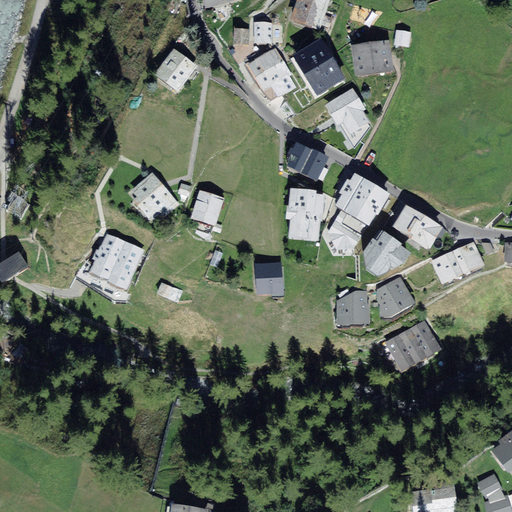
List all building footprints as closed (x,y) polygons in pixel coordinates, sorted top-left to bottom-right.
[(202,0),(205,8),(234,0),(202,0)] [(324,0),(292,0),(285,21),(316,32),(327,1),(324,0)] [(275,23),(255,23),(255,45),(275,45),(275,23)] [(396,28),(394,44),(406,46),(408,30),(396,28)] [(248,31),(233,30),(232,43),(247,45),(248,31)] [(390,39),(351,44),(355,76),(394,71),(390,39)] [(321,43),(292,59),(314,97),(343,82),(321,43)] [(193,68),(166,49),(148,74),(174,93),(193,68)] [(275,50),(247,65),(262,93),(290,78),(275,50)] [(365,110),(353,89),(327,104),(351,147),(367,126),(361,114),(365,110)] [(326,161),(295,145),(285,165),(316,181),(326,161)] [(331,203),(366,226),(387,195),(352,171),(331,203)] [(178,206),(150,174),(127,194),(155,226),(178,206)] [(190,181),(179,177),(175,187),(187,191),(190,181)] [(200,185),(190,215),(215,224),(225,193),(200,185)] [(323,197),(289,192),(283,243),(317,247),(323,197)] [(11,221),(7,228),(14,232),(29,204),(15,197),(4,217),(11,221)] [(408,208),(392,232),(426,254),(442,230),(408,208)] [(351,250),(361,233),(334,217),(324,233),(333,251),(351,250)] [(410,253),(380,233),(364,256),(366,271),(377,278),(390,270),(399,271),(410,253)] [(123,288),(140,252),(107,237),(91,272),(123,288)] [(474,245),(429,263),(439,288),(485,270),(474,245)] [(217,267),(222,253),(215,250),(209,264),(217,267)] [(28,271),(19,256),(0,266),(0,281),(2,285),(28,271)] [(282,264),(254,266),(256,298),(284,296),(282,264)] [(417,303),(403,280),(373,297),(387,321),(417,303)] [(177,290),(163,282),(156,294),(170,302),(177,290)] [(353,293),(338,301),(338,325),(364,325),(364,293),(353,293)] [(439,351),(424,321),(383,343),(399,372),(439,351)] [(511,436),(492,451),(511,478),(511,436)] [(489,471),(472,479),(480,495),(496,487),(489,471)] [(453,480),(410,484),(413,508),(455,504),(453,480)] [(509,511),(506,497),(481,505),(483,511),(509,511)]
